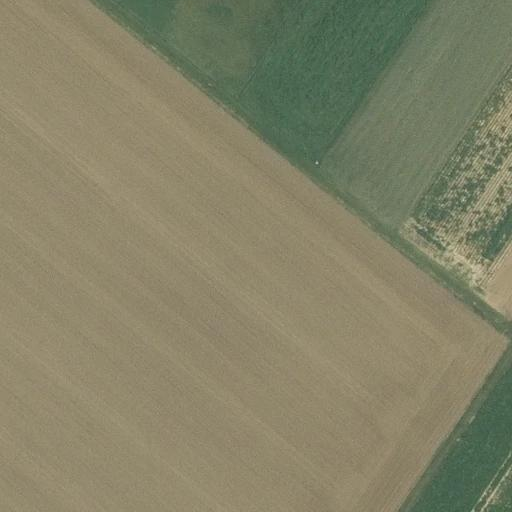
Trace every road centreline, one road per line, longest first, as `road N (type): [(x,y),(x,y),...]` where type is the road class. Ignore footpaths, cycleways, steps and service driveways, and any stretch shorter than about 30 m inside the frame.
road 1 (track): [(111,0),(511,333)]
road 2 (track): [(423,511),(511,378)]
